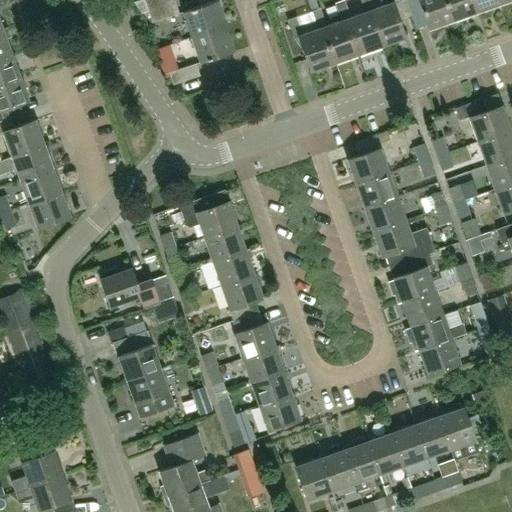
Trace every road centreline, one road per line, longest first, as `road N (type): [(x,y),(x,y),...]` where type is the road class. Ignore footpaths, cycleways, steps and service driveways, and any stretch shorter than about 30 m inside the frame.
road 1 (residential): [(308,123),(382,336),(375,367),(333,379),(315,372),(239,149)]
road 2 (residential): [(129,511),(55,306),(54,272),(104,211)]
road 3 (residential): [(511,53),(308,123)]
road 4 (residential): [(179,139),(84,0)]
road 5 (residential): [(104,211),(57,78)]
road 6 (residential): [(289,130),(247,0)]
